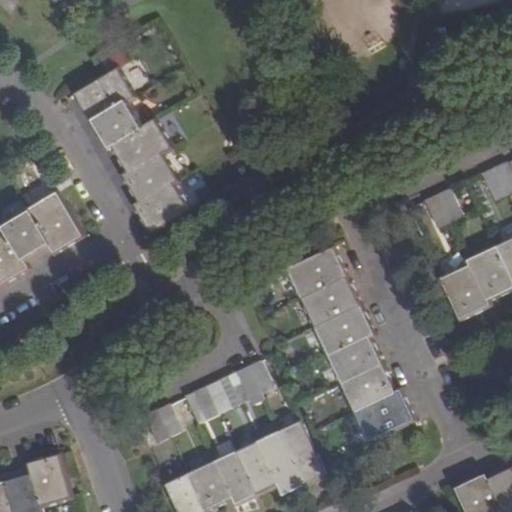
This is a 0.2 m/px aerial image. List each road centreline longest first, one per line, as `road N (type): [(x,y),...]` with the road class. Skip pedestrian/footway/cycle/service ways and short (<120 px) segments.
road 1 (residential): [(329,184),(459,469)]
road 2 (residential): [(329,184),(411,134),(511,88)]
road 3 (residential): [(122,230),(49,116),(0,86)]
road 4 (residential): [(198,291),(329,184)]
road 5 (residential): [(198,291),(231,349),(146,396)]
road 6 (residential): [(122,230),(0,304)]
road 7 (residential): [(70,401),(177,311)]
road 8 (residential): [(70,401),(118,511)]
